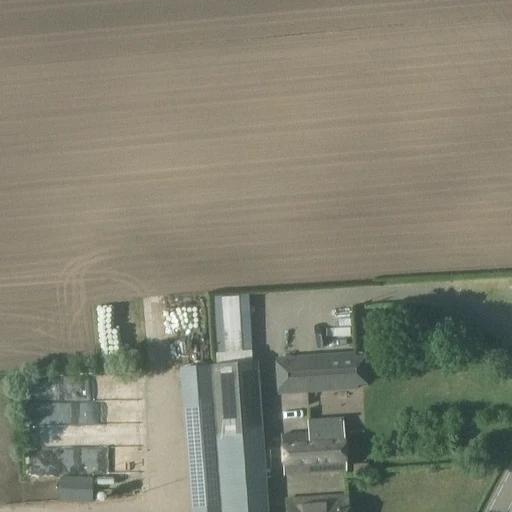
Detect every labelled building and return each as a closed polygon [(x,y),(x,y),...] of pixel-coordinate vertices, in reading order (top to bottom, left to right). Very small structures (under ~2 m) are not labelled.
[(248,295),(210,298),(214,355),(252,352),(248,295)] [(128,313),(152,310),(151,299),(126,302),(128,313)] [(307,342),(323,340),(320,317),(304,319),(307,342)] [(354,353),(275,358),(277,396),(357,391),(354,353)] [(257,361),(253,362),(215,364),(220,433),(262,430),(259,389),(257,361)] [(207,384),(206,369),(191,370),(193,385),(207,384)] [(88,397),(88,377),(29,380),(30,399),(88,397)] [(90,380),(89,396),(122,397),(123,381),(90,380)] [(308,419),(309,434),(282,435),(284,475),(344,471),(341,417),(308,419)] [(141,435),(140,420),(101,421),(102,437),(141,435)] [(267,493),(262,430),(220,433),(220,439),(194,441),(198,498),(267,493)] [(28,448),(29,470),(141,466),(140,444),(28,448)] [(59,476),(58,501),(91,502),(92,478),(59,476)] [(286,500),(286,511),(346,511),(346,496),(286,500)]
